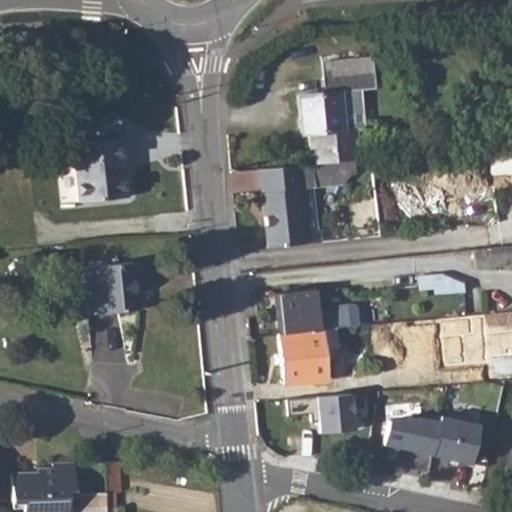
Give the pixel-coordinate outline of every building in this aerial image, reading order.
[(309,135),(312,163),(341,160),(359,159),(356,130),(345,131),(342,91),(355,90),(353,75),(375,72),(374,56),(322,61),(325,93),(299,96),(303,135),(309,135)] [(122,138),(72,144),(78,201),(128,196),(122,138)] [(312,163),(260,168),(269,246),(319,241),(314,186),(344,183),(341,160),(312,163)] [(511,244),(477,248),(479,266),(511,262),(511,244)] [(431,253),(358,259),(359,277),(433,270),(431,253)] [(133,262),(82,268),(87,315),(138,310),(133,262)] [(30,266),(15,268),(19,299),(34,296),(30,266)] [(442,272),(419,274),(420,285),(436,284),(436,292),(465,289),(464,281),(442,272)] [(276,292),(279,332),(282,332),(327,329),(337,328),(364,326),(364,320),(359,321),(358,302),(318,305),(316,289),(276,292)] [(486,314),(440,319),(441,325),(487,320),(486,314)] [(337,328),(327,329),(328,346),(338,345),(337,328)] [(327,329),(282,332),(286,387),(331,384),(328,346),(327,329)] [(419,369),(396,371),(397,386),(398,389),(420,387),(419,369)] [(397,386),(396,371),(364,373),(366,389),(397,386)] [(351,393),(287,399),(288,415),(310,413),(311,421),(319,421),(320,432),(354,429),(351,393)] [(480,424),(440,416),(439,422),(432,455),(471,463),(480,424)] [(399,448),(432,455),(439,422),(422,418),(388,422),(382,448),(399,450),(399,448)] [(119,462),(105,463),(107,511),(119,511),(119,510),(116,509),(115,493),(121,493),(119,462)] [(28,473),(12,474),(13,503),(24,503),(24,511),(69,511),(69,495),(76,494),(75,463),(53,463),(53,468),(38,469),(38,476),(28,477),(28,473)]
